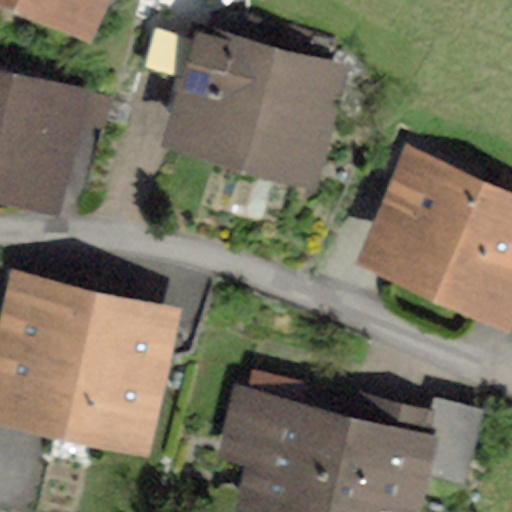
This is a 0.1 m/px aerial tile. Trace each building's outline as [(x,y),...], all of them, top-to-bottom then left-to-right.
[(332,72),(204,36),(196,63),(207,66),(189,129),(306,161),(332,72)] [(0,167),(36,177),(56,99),(0,83),(0,167)] [(511,260),(511,205),(429,169),(442,142),(400,123),(375,177),(418,196),(395,246),(491,289),(505,258),(511,260)] [(128,420),(151,322),(32,295),(10,393),(128,420)] [(372,403),(365,432),(274,409),(260,463),(275,467),(264,510),(271,511),(387,511),(394,484),(410,488),(428,418),(372,403)]
